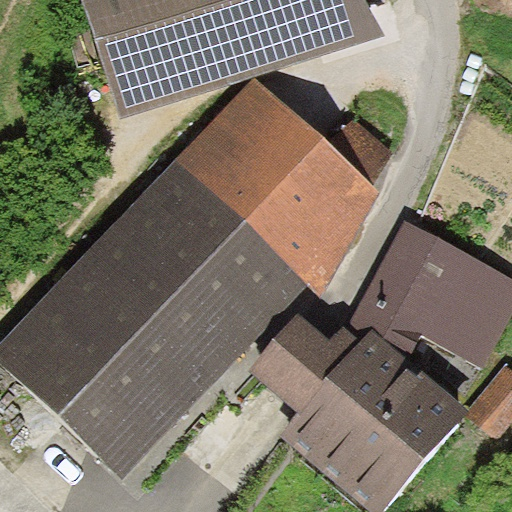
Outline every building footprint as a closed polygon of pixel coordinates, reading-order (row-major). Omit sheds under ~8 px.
[(365,0),(82,0),(123,121),(385,34),(365,0)] [(255,79),(178,163),(309,285),(321,294),(381,198),(373,189),(330,149),(255,79)] [(357,119),(330,149),(373,189),(391,152),(357,119)] [(178,163),(0,348),(0,363),(125,476),(309,285),(178,163)] [(347,328),(364,343),(372,331),(409,361),(423,339),(481,369),(511,313),(511,282),(406,228),(347,328)] [(298,418),(283,435),(344,511),(386,511),(468,414),(409,361),(372,331),(364,343),(347,328),(331,346),(298,320),(250,375),(298,418)] [(511,374),(506,370),(467,419),(496,443),(511,423),(511,374)]
